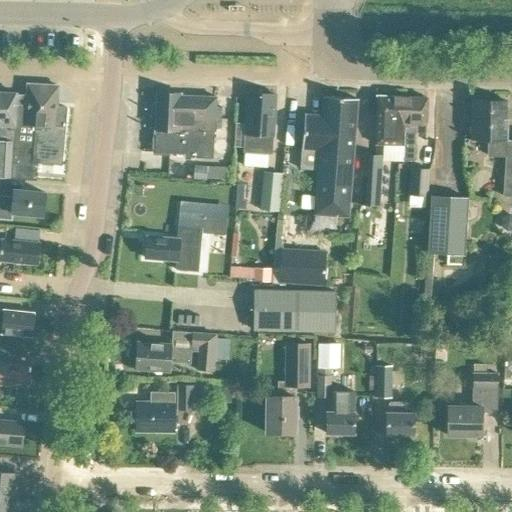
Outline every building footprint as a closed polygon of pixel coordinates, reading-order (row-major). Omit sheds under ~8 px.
[(56,88),(26,86),(25,97),(17,96),(16,106),(10,178),(36,180),(37,163),(61,164),(66,107),(54,106),(56,88)] [(155,130),(156,130),(155,152),(185,154),(184,157),(213,158),(216,97),(180,96),(180,94),(157,93),(155,130)] [(0,177),(10,178),(16,106),(14,106),(15,95),(0,94),(0,177)] [(247,94),(244,134),(243,153),(271,154),(272,136),(273,137),(276,95),(247,94)] [(304,115),(301,148),(319,150),(314,214),(347,217),(357,99),(323,96),(321,117),(304,115)] [(403,146),(405,97),(376,96),(375,145),(403,146)] [(403,146),(403,160),(413,160),(414,132),(425,133),(426,98),(405,97),(403,146)] [(472,101),(471,139),(488,140),(488,156),(505,156),(503,196),(511,196),(511,140),(506,140),(506,102),(472,101)] [(362,153),(359,205),(369,205),(373,154),(362,153)] [(207,166),(194,165),(193,180),(206,181),(207,166)] [(408,195),(427,196),(429,170),(410,169),(408,195)] [(258,211),(277,212),(281,174),(262,172),(258,211)] [(11,213),(43,216),(45,193),(13,190),(12,197),(0,195),(0,211),(11,212),(11,213)] [(431,197),(427,252),(426,252),(423,305),(430,305),(433,253),(447,254),(447,259),(463,260),(463,255),(464,255),(467,199),(431,197)] [(177,227),(176,239),(146,237),(145,259),(176,261),(175,270),(207,273),(210,235),(223,236),(224,219),(201,217),(200,229),(177,227)] [(0,261),(38,265),(40,243),(0,239),(0,261)] [(324,286),(326,252),(280,248),(278,283),(324,286)] [(252,281),(270,282),(271,269),(253,268),(252,281)] [(253,330),(335,331),(335,291),(254,290),(253,330)] [(2,334),(31,337),(33,313),(0,310),(0,336),(2,336),(2,334)] [(511,317),(503,325),(511,335),(511,334),(511,317)] [(172,332),(171,345),(138,342),(136,370),(169,373),(170,362),(190,364),(190,352),(197,353),(196,372),(214,373),(216,335),(172,332)] [(343,341),(318,341),(318,368),(343,368),(343,341)] [(420,341),(419,354),(433,354),(433,341),(420,341)] [(278,382),(278,396),(266,396),(266,433),(295,433),(295,386),(308,387),(309,344),(285,344),(285,382),(278,382)] [(0,394),(8,395),(9,386),(26,388),(28,366),(0,362),(0,394)] [(472,373),(471,406),(447,406),(447,435),(480,436),(481,414),(497,415),(497,373),(486,373),(486,364),(473,364),(473,373),(472,373)] [(375,398),(391,398),(392,367),(375,367),(375,398)] [(316,398),(330,398),(330,376),(316,376),(316,398)] [(177,411),(193,411),(194,386),(177,386),(177,411)] [(216,386),(214,401),(230,403),(232,388),(216,386)] [(326,412),(326,434),(354,434),(354,391),(330,391),(330,399),(329,399),(328,412),(326,412)] [(150,392),(150,403),(136,403),(135,431),(174,432),(175,393),(150,392)] [(385,435),(413,435),(413,413),(406,413),(406,403),(388,403),(388,413),(386,413),(385,435)] [(0,420),(0,444),(21,446),(23,423),(0,420)] [(0,502),(15,503),(18,474),(0,472),(0,502)] [(0,502),(0,511),(14,511),(15,503),(0,502)]
